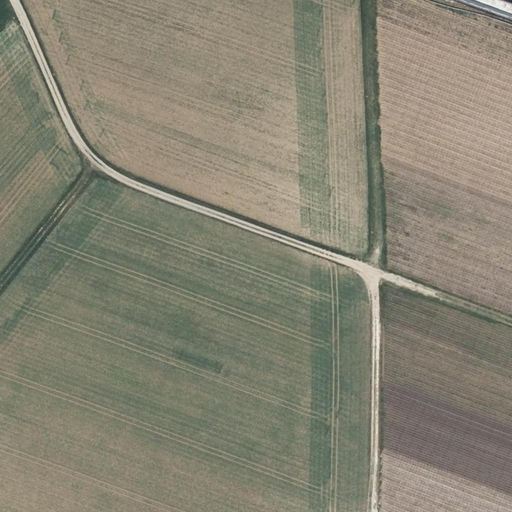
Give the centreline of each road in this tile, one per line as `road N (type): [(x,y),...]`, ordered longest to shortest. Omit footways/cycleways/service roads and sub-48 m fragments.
road 1 (track): [(511,323),(89,162),(0,286)]
road 2 (track): [(362,269),(374,311),(370,511)]
road 3 (track): [(89,162),(14,0)]
